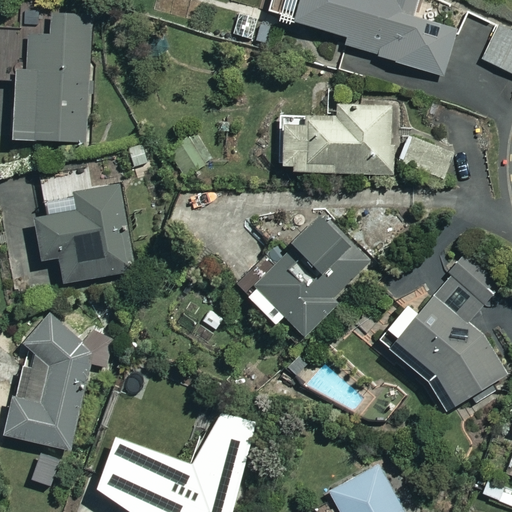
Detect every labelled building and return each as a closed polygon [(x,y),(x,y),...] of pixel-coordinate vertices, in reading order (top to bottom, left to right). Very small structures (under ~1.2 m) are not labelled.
[(444,32),(446,24),(423,0),(399,0),(398,2),(390,0),(278,0),(273,20),(287,24),(285,32),(298,35),(299,32),(351,46),(349,53),(446,80),(458,36),(444,32)] [(23,77),(19,149),(90,152),(96,20),(57,19),(56,43),(35,42),(33,78),(23,77)] [(511,34),(495,28),(482,65),(511,75),(511,34)] [(336,121),(279,122),(279,142),(283,142),(283,183),(391,182),(390,100),(336,100),(336,121)] [(217,167),(198,139),(173,155),(191,184),(217,167)] [(457,156),(413,141),(404,168),(448,183),(457,156)] [(116,162),(46,177),(55,221),(41,224),(50,270),(66,267),(70,289),(140,274),(116,162)] [(370,270),(322,225),(289,260),(279,250),(239,292),(283,334),(291,325),(311,345),(344,310),(338,304),(370,270)] [(425,285),(410,272),(391,296),(407,308),(425,285)] [(414,311),(381,344),(433,389),(452,423),(511,382),(511,377),(475,329),(487,312),(454,281),(425,321),(414,311)] [(93,374),(119,352),(102,332),(90,342),(50,316),(28,349),(9,443),(77,457),(93,374)] [(364,394),(321,365),(307,387),(350,415),(364,394)] [(231,511),(253,430),(217,421),(191,472),(111,451),(97,505),(107,511),(231,511)] [(406,511),(382,469),(333,497),(341,511),(406,511)] [(511,487),(492,479),(484,497),(511,509),(511,487)]
